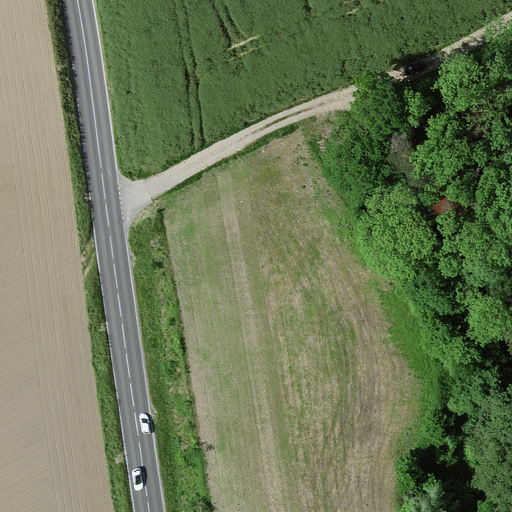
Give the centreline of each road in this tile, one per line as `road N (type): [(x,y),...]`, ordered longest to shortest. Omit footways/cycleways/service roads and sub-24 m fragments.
road 1 (secondary): [(76,0),(150,511)]
road 2 (track): [(105,198),(143,192),(275,121),(459,55),(511,24)]
